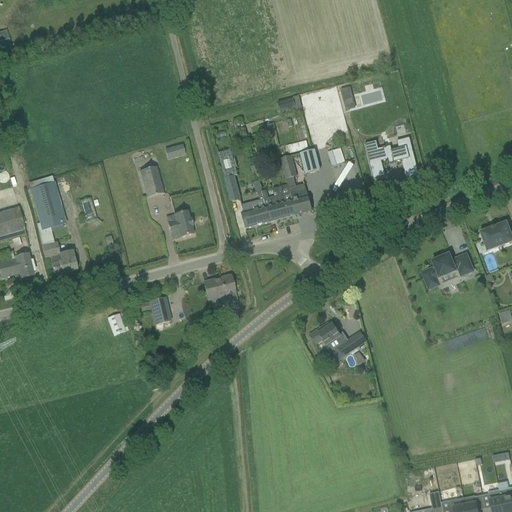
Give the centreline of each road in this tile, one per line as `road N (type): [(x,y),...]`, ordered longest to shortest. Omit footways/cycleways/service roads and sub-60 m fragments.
road 1 (tertiary): [(69,511),(198,374),(317,279)]
road 2 (unclassified): [(227,257),(163,0)]
road 3 (unclassified): [(0,316),(227,257)]
road 4 (tertiary): [(317,279),(511,186)]
road 5 (track): [(246,511),(228,348)]
